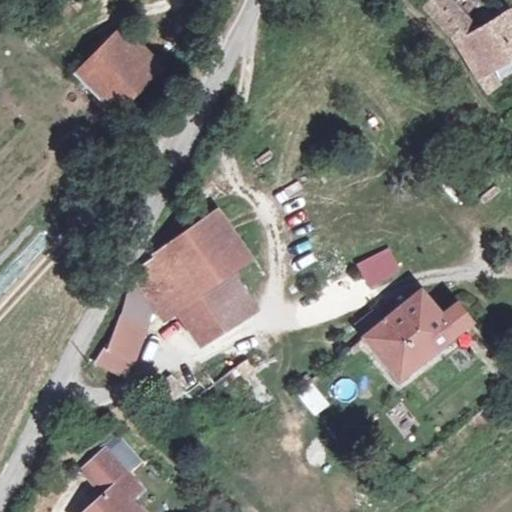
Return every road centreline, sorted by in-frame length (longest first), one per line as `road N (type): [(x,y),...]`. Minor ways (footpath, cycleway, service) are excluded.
road 1 (unclassified): [(256,0),(0,501)]
road 2 (track): [(383,0),(511,131)]
